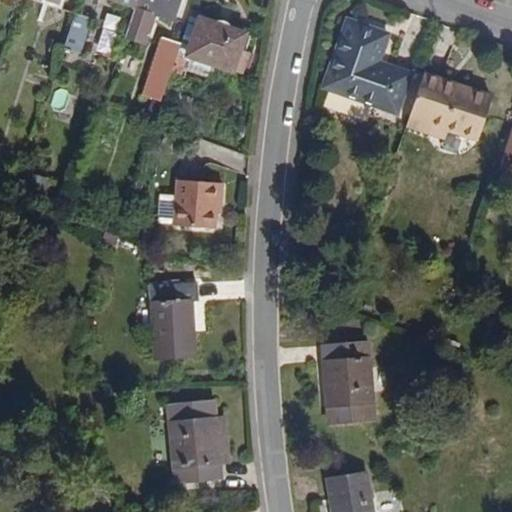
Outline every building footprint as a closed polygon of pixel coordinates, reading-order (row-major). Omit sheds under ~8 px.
[(175,17),(180,0),(138,0),(137,5),(128,30),(147,37),(157,12),(175,17)] [(84,48),(96,12),(80,7),(67,42),(84,48)] [(233,17),(224,18),(208,12),(192,55),(246,74),(255,48),(247,45),(253,28),(240,24),(233,17)] [(346,28),(328,80),(322,98),(392,123),(400,99),(408,74),(378,63),(386,41),(346,28)] [(169,81),(183,41),(164,35),(150,75),(169,81)] [(80,58),(84,48),(67,42),(63,53),(80,58)] [(484,139),(499,97),(480,91),(438,76),(430,73),(412,124),(430,131),(433,121),(453,128),(484,139)] [(430,131),(450,137),(453,128),(433,121),(430,131)] [(511,128),(501,162),(511,165),(511,128)] [(223,200),(224,173),(179,170),(178,186),(161,185),(160,213),(176,214),(176,216),(217,218),(218,199),(223,200)] [(202,304),(212,302),(211,284),(158,289),(167,361),(207,358),(202,304)] [(327,414),(371,410),(365,331),(321,335),(322,352),(315,353),(319,399),(326,399),(327,414)] [(215,426),(210,427),(208,409),(162,414),(172,494),(216,491),(214,474),(220,472),(215,426)] [(368,511),(364,470),(322,476),(325,511),(368,511)]
